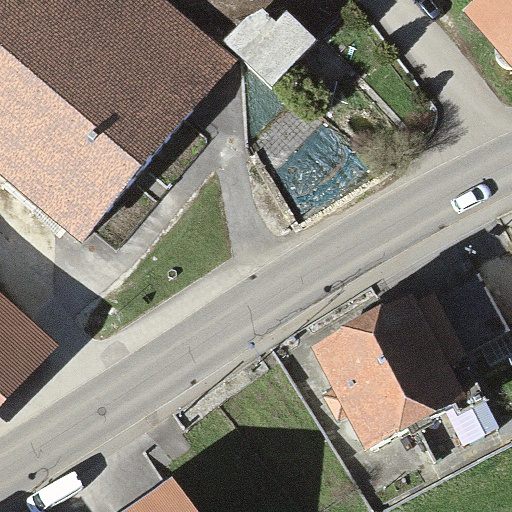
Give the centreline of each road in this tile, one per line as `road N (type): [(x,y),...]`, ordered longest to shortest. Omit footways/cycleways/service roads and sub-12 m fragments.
road 1 (primary): [(511,167),(278,293),(0,468)]
road 2 (track): [(0,267),(122,394)]
